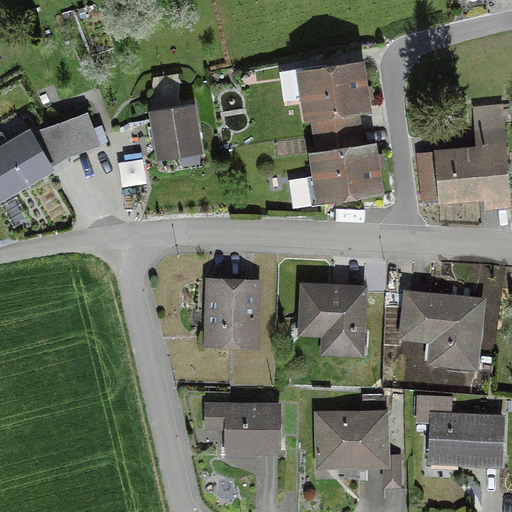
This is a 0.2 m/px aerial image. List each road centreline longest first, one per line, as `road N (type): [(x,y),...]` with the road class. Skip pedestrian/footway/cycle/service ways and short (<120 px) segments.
road 1 (residential): [(407,236),(396,56),(406,46),(511,18)]
road 2 (residential): [(118,233),(223,228),(407,236)]
road 3 (residential): [(118,233),(184,511)]
